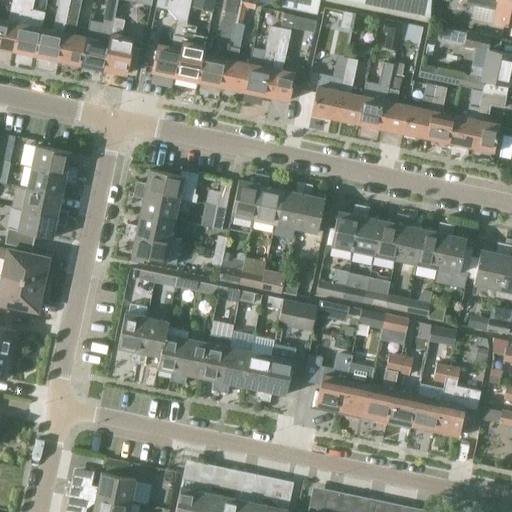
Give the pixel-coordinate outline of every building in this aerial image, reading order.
[(0,47),(13,50),(23,0),(12,0),(8,21),(0,18),(0,47)] [(23,0),(13,50),(36,55),(41,27),(44,13),(32,11),(34,0),(23,0)] [(36,55),(58,60),(70,0),(59,0),(54,30),(41,27),(36,55)] [(70,0),(58,60),(81,64),(86,37),(74,34),(81,0),(79,0),(70,0)] [(81,64),(104,69),(115,18),(118,0),(107,0),(99,40),(86,37),(81,64)] [(170,10),(171,2),(171,0),(158,0),(157,7),(170,10)] [(191,0),(190,6),(212,10),(213,0),(191,0)] [(198,81),(221,86),(236,14),(238,0),(227,0),(217,56),(204,53),(198,81)] [(221,86),(243,90),(249,63),(237,60),(245,24),(243,24),(246,7),(255,9),(256,2),(246,0),(238,0),(236,14),(221,86)] [(279,0),(279,7),(317,14),(320,0),(279,0)] [(349,0),(428,15),(430,0),(349,0)] [(511,0),(462,0),(462,3),(497,11),(496,12),(475,7),(473,17),(511,25),(511,0)] [(283,13),(280,28),(266,95),(290,100),(296,73),(283,70),(294,15),(283,13)] [(344,13),(341,28),(353,31),(356,15),(344,13)] [(115,18),(104,69),(127,74),(135,38),(122,35),(125,20),(115,18)] [(402,23),(386,19),(386,20),(384,31),(400,34),(402,23)] [(153,71),(176,76),(186,26),(187,22),(177,20),(172,47),(158,44),(153,71)] [(404,24),(400,40),(421,44),(424,28),(404,24)] [(176,76),(198,81),(204,53),(207,38),(195,35),(196,28),(186,26),(176,76)] [(243,90),(266,95),(280,28),(270,26),(261,65),(249,63),(243,90)] [(469,31),(466,44),(490,49),(483,80),(508,85),(509,82),(511,82),(511,53),(491,49),(493,36),(469,31)] [(335,118),(358,123),(364,96),(351,93),(358,60),(348,58),(343,79),(335,118)] [(381,128),(394,64),(384,61),(379,84),(367,81),(364,96),(358,123),(381,128)] [(381,128),(403,132),(409,105),(397,102),(405,64),(394,62),(394,64),(381,128)] [(483,80),(468,76),(420,65),(418,76),(481,89),(483,80)] [(312,114),(335,118),(343,79),(319,75),(312,114)] [(403,132),(426,137),(436,85),(426,83),(421,108),(409,105),(403,132)] [(426,137),(449,142),(455,115),(444,112),(449,88),(436,85),(426,137)] [(449,142),(472,147),(483,95),(482,95),(483,90),(473,88),(467,117),(455,115),(449,142)] [(483,95),(472,147),(495,151),(500,124),(487,121),(491,104),(504,107),(507,95),(493,93),(493,94),(483,92),(483,91),(483,90),(482,95),(483,95)] [(36,145),(31,167),(76,176),(78,169),(68,167),(71,152),(36,145)] [(31,167),(27,188),(62,195),(65,181),(75,183),(76,176),(31,167)] [(137,181),(136,188),(195,201),(196,195),(194,194),(198,174),(182,170),(181,175),(150,168),(147,183),(137,181)] [(232,214),(254,219),(263,174),(256,173),(254,182),(239,179),(232,214)] [(254,219),(275,223),(282,188),(268,185),(270,176),(263,174),(254,219)] [(275,223),(296,228),(306,183),(298,182),(296,191),(282,188),(275,223)] [(306,183),(296,228),(318,232),(326,197),(311,194),(313,185),(306,183)] [(223,185),(218,206),(227,207),(232,186),(223,185)] [(13,207),(23,209),(67,218),(69,211),(59,209),(62,195),(27,188),(17,186),(13,207)] [(144,197),(141,211),(176,219),(178,209),(188,211),(190,201),(195,202),(195,201),(136,188),(134,195),(144,197)] [(331,245),(354,250),(363,205),(356,204),(354,213),(339,210),(331,245)] [(354,250),(374,254),(382,219),(368,216),(370,207),(363,205),(354,250)] [(227,207),(218,206),(214,228),(223,230),(227,207)] [(67,218),(23,209),(18,230),(8,228),(5,243),(33,249),(36,235),(53,238),(56,224),(66,226),(67,218)] [(128,223),(127,231),(171,240),(176,219),(141,211),(138,225),(128,223)] [(374,254),(396,259),(405,214),(398,213),(396,222),(382,219),(374,254)] [(396,259),(417,263),(424,228),(410,225),(412,216),(405,214),(396,259)] [(417,263),(438,268),(447,223),(440,222),(438,231),(424,228),(417,263)] [(447,223),(438,268),(435,279),(466,286),(468,277),(472,256),(476,239),(453,234),(455,225),(447,223)] [(171,240),(127,231),(125,238),(135,240),(132,255),(175,264),(180,242),(171,240)] [(219,235),(215,249),(224,251),(227,237),(219,235)] [(474,284),(496,288),(505,244),(498,242),(496,252),(481,249),(479,258),(475,278),(474,284)] [(496,288),(511,291),(511,255),(511,248),(511,245),(505,244),(496,288)] [(0,256),(7,258),(3,275),(49,285),(52,269),(48,268),(50,257),(0,246),(0,256)] [(212,263),(221,265),(221,264),(224,251),(215,249),(212,263)] [(229,266),(221,264),(221,265),(218,280),(239,284),(239,283),(240,283),(242,274),(243,269),(246,254),(240,252),(237,254),(236,260),(233,259),(229,266)] [(468,277),(475,278),(479,258),(472,256),(468,277)] [(132,279),(154,283),(156,274),(134,269),(132,279)] [(243,269),(242,274),(240,283),(239,283),(239,284),(260,289),(264,274),(243,269)] [(154,283),(176,288),(178,278),(156,274),(154,283)] [(49,285),(3,275),(0,290),(0,301),(39,310),(41,299),(46,300),(49,285)] [(176,288),(196,292),(198,283),(178,278),(176,288)] [(268,290),(283,293),(285,283),(270,280),(268,290)] [(344,297),(346,286),(319,280),(316,291),(344,297)] [(196,292),(218,296),(219,287),(198,283),(196,292)] [(285,283),(283,293),(297,296),(299,286),(285,283)] [(386,306),(388,293),(390,287),(376,284),(372,303),(386,306)] [(344,297),(364,302),(367,290),(346,286),(344,297)] [(238,303),(239,301),(241,291),(219,287),(218,296),(217,298),(238,303)] [(241,291),(239,301),(253,304),(255,294),(241,291)] [(386,306),(407,311),(409,298),(388,293),(386,306)] [(269,297),(268,306),(282,309),(284,300),(269,297)] [(409,298),(407,311),(428,315),(430,305),(431,302),(409,298)] [(282,309),(279,325),(313,332),(317,315),(318,308),(284,300),(282,309)] [(318,308),(317,315),(347,321),(350,306),(320,300),(318,308)] [(362,309),(359,324),(383,329),(386,314),(362,309)] [(509,332),(511,323),(511,316),(511,315),(491,309),(487,327),(509,332)] [(0,350),(12,353),(17,329),(0,325),(0,312),(0,311),(0,350)] [(131,360),(138,361),(147,317),(125,312),(118,347),(133,350),(131,360)] [(386,314),(383,329),(406,334),(410,319),(386,314)] [(158,368),(159,368),(169,321),(147,317),(138,361),(146,363),(147,353),(161,356),(158,368)] [(171,381),(178,382),(187,337),(188,332),(168,328),(169,321),(159,368),(173,371),(171,381)] [(444,328),(441,343),(453,345),(456,331),(444,328)] [(221,391),(230,346),(231,339),(210,335),(209,342),(202,377),(216,380),(214,389),(221,391)] [(188,374),(202,377),(209,342),(187,337),(178,382),(186,384),(188,374)] [(486,339),(478,337),(474,359),(487,361),(489,350),(486,339)] [(508,340),(493,337),(493,352),(505,354),(507,347),(508,340)] [(230,383),(244,386),(251,350),(230,346),(221,391),(228,392),(230,383)] [(12,353),(0,350),(0,376),(7,378),(12,353)] [(256,398),(263,400),(272,355),(251,350),(244,386),(258,388),(256,398)] [(364,414),(387,419),(394,389),(397,374),(401,356),(390,353),(382,387),(371,384),(364,414)] [(272,355),(263,400),(270,401),(272,391),(287,394),(294,359),(272,355)] [(401,356),(397,374),(409,376),(413,358),(401,356)] [(445,384),(446,384),(450,366),(451,360),(439,358),(434,382),(445,384)] [(337,408),(340,409),(347,379),(350,364),(338,361),(338,363),(336,362),(333,376),(323,374),(319,391),(315,390),(311,408),(336,413),(337,408)] [(450,366),(446,384),(457,387),(461,368),(450,366)] [(340,409),(364,414),(371,384),(347,379),(340,409)] [(445,384),(441,400),(435,429),(460,435),(461,430),(473,433),(479,408),(478,407),(481,392),(457,387),(446,384),(445,384)] [(387,419),(411,424),(417,394),(394,389),(387,419)] [(411,424),(435,429),(441,400),(417,394),(411,424)] [(511,412),(484,407),(481,418),(511,424),(511,412)] [(130,462),(109,458),(106,471),(128,475),(130,462)] [(202,463),(200,471),(214,474),(216,466),(202,463)] [(198,511),(205,482),(213,483),(214,474),(200,471),(196,489),(181,486),(175,511),(198,511)] [(244,471),(242,480),(257,483),(258,475),(244,471)] [(98,486),(89,485),(88,491),(132,500),(148,503),(152,484),(136,481),(137,479),(101,472),(98,486)] [(224,495),(220,511),(242,511),(248,490),(255,491),(257,483),(242,480),(238,498),(224,495)] [(287,511),(288,509),(288,508),(294,482),(286,480),(281,507),(267,504),(264,511),(287,511)] [(71,481),(69,496),(77,498),(80,483),(72,481),(71,481)] [(198,511),(220,511),(224,495),(211,492),(213,483),(205,482),(198,511)] [(95,501),(93,511),(129,511),(132,500),(88,491),(89,485),(80,483),(77,498),(95,501)] [(328,489),(326,498),(341,501),(342,492),(328,489)] [(264,511),(267,504),(253,501),(255,491),(248,490),(242,511),(264,511)] [(330,511),(332,508),(339,509),(341,501),(326,498),(323,511),(330,511)] [(370,498),(369,507),(383,510),(385,501),(370,498)]
